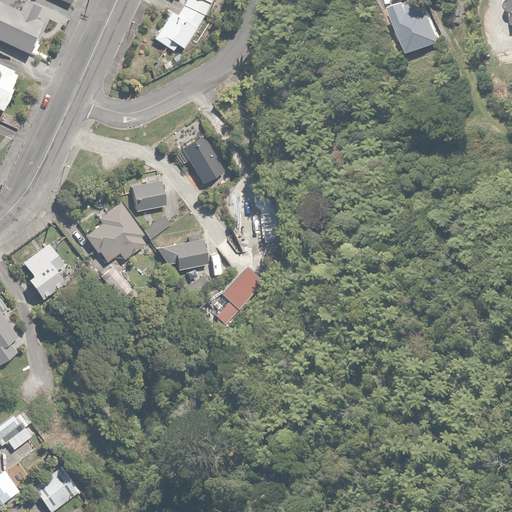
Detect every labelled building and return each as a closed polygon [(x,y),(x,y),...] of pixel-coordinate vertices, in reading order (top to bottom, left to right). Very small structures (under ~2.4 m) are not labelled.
[(0,37),(27,51),(42,20),(34,16),(41,4),(33,0),(24,0),(19,11),(0,1),(0,37)] [(168,14),(155,37),(173,49),(177,44),(184,48),(191,39),(197,43),(219,0),(183,0),(177,13),(167,6),(164,11),(168,14)] [(410,0),(398,0),(392,3),(412,54),(443,41),(426,0),(424,0),(412,5),(410,0)] [(0,63),(0,107),(17,71),(0,63)] [(224,171),(203,133),(176,147),(185,163),(190,160),(203,183),(224,171)] [(145,183),(130,184),(132,210),(165,207),(162,173),(144,175),(145,183)] [(121,200),(96,217),(99,223),(84,233),(96,251),(98,250),(105,260),(113,255),(118,263),(147,243),(142,235),(144,234),(121,200)] [(150,240),(172,224),(165,214),(143,229),(150,240)] [(203,240),(156,248),(165,261),(175,259),(176,268),(206,263),(203,240)] [(49,241),(22,261),(32,274),(26,278),(40,298),(64,280),(55,268),(64,262),(49,241)] [(113,264),(99,275),(117,298),(131,287),(113,264)] [(204,274),(183,288),(191,299),(211,286),(204,274)] [(0,311),(0,364),(26,347),(0,311)] [(23,410),(0,427),(0,443),(1,446),(33,422),(23,410)] [(64,465),(32,485),(50,511),(70,498),(68,496),(79,488),(64,465)] [(0,503),(20,491),(6,468),(0,471),(0,503)]
